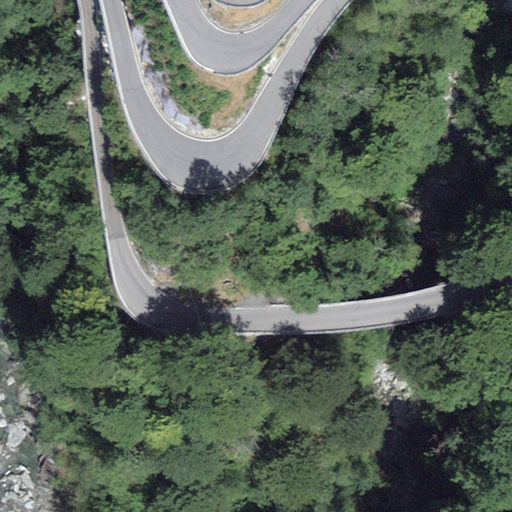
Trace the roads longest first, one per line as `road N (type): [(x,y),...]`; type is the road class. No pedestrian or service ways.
road 1 (tertiary): [(511,284),(386,312),(209,320),(154,309),(130,286),(112,225),(85,0)]
road 2 (tertiary): [(110,0),(130,84),(156,140),(188,163),(211,164),(243,151),(336,0)]
road 3 (tertiary): [(303,0),(237,52),(208,43),(180,0)]
